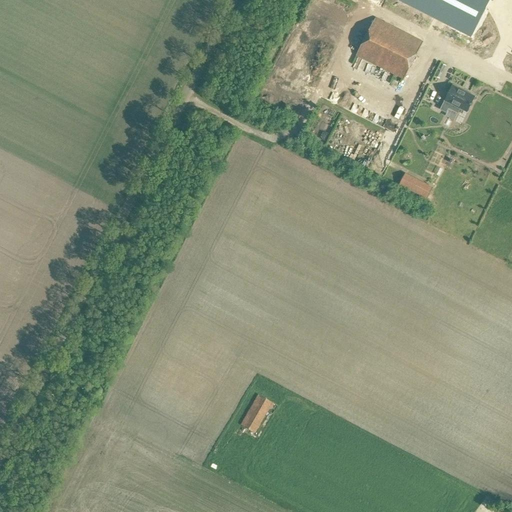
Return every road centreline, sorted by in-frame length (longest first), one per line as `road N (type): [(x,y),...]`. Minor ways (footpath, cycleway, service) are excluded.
road 1 (unclassified): [(0,459),(231,0)]
road 2 (track): [(357,0),(511,80)]
